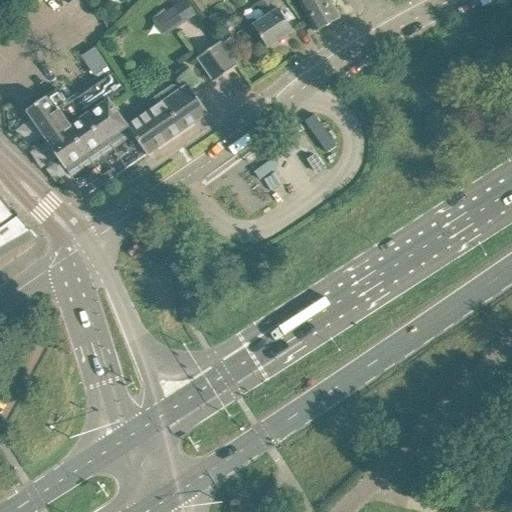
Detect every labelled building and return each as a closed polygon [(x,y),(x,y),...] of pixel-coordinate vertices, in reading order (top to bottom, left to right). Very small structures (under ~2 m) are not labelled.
[(253,25),(268,47),(293,30),(279,8),(273,0),(261,0),(258,2),(267,16),(253,25)] [(301,0),(302,1),(299,3),(316,31),(340,17),(330,0),(301,0)] [(174,6),(163,13),(174,29),(185,22),(174,6)] [(199,58),(215,81),(236,66),(220,43),(199,58)] [(44,98),(27,109),(48,141),(47,141),(66,168),(86,154),(91,162),(110,149),(104,142),(128,126),(127,125),(124,121),(114,107),(109,98),(125,87),(115,72),(98,84),(81,95),(76,88),(71,90),(66,83),(44,98)] [(150,109),(127,125),(128,126),(147,154),(208,112),(188,83),(179,89),(177,86),(172,85),(149,101),(148,106),(150,109)] [(0,257),(33,239),(37,236),(14,208),(12,209),(0,194),(0,257)]
